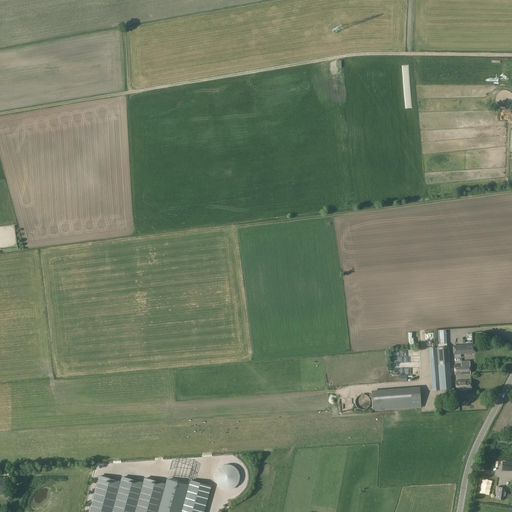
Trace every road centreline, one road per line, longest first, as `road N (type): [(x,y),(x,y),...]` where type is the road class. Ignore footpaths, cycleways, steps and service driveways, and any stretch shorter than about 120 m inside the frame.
road 1 (track): [(511,55),(360,54),(0,113)]
road 2 (track): [(229,229),(511,191)]
road 3 (tertiary): [(461,511),(472,459),(511,378)]
